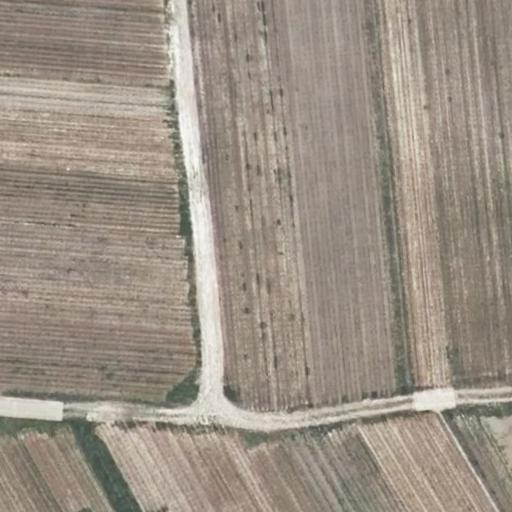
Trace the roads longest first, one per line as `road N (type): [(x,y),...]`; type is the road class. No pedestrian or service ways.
road 1 (track): [(511,393),(318,418),(47,406)]
road 2 (track): [(213,416),(173,0)]
